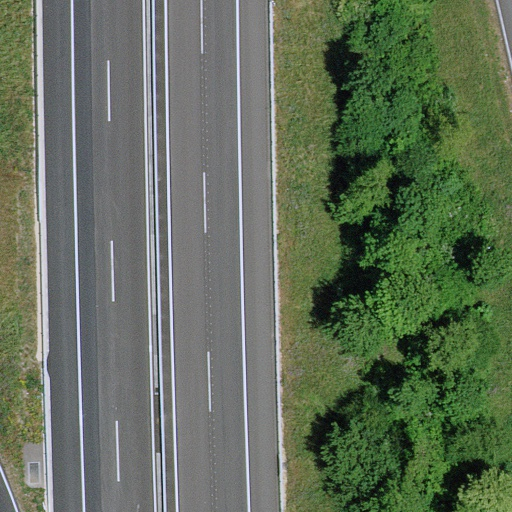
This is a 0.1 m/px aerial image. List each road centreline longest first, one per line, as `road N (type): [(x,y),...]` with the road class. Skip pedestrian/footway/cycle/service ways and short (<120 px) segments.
road 1 (motorway): [(214,511),(203,0)]
road 2 (motorway): [(106,0),(117,511)]
